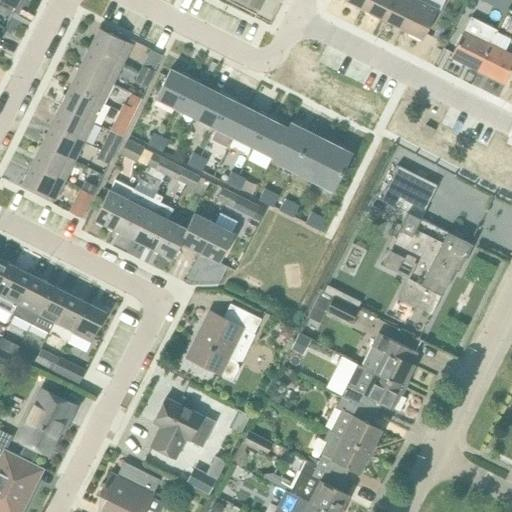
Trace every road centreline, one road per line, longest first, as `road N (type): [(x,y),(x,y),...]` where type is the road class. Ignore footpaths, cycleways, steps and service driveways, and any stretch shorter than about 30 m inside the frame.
road 1 (residential): [(52,511),(161,303),(0,219)]
road 2 (residential): [(511,126),(296,18)]
road 3 (residential): [(137,0),(249,55),(267,57),(296,18)]
road 4 (residential): [(434,455),(511,296)]
road 5 (residential): [(0,126),(64,0)]
